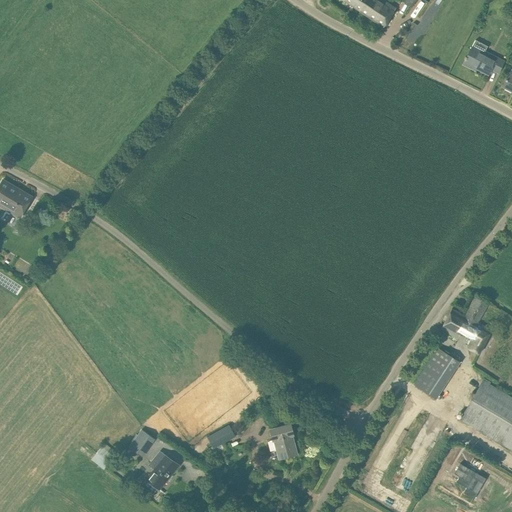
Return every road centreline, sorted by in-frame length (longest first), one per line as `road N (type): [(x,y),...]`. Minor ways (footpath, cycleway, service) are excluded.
road 1 (unclassified): [(364,425),(251,350),(97,219),(0,164)]
road 2 (unclassified): [(364,425),(511,211)]
road 3 (unclassified): [(511,115),(305,0)]
